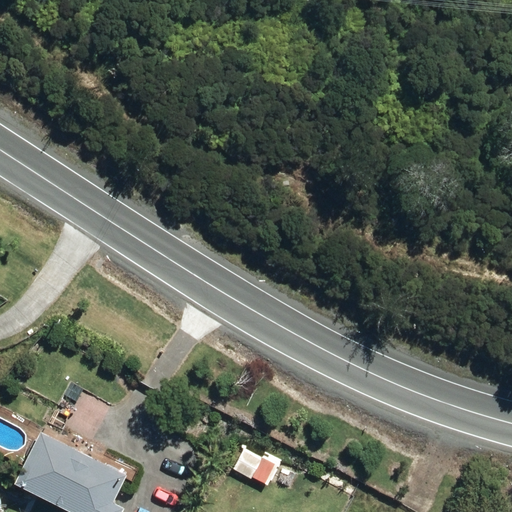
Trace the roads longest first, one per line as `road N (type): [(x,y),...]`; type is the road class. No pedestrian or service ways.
road 1 (unclassified): [(511,423),(403,388),(314,344),(0,149)]
road 2 (track): [(511,276),(362,234),(273,182),(160,132),(0,15)]
road 3 (unknown): [(64,188),(0,293)]
